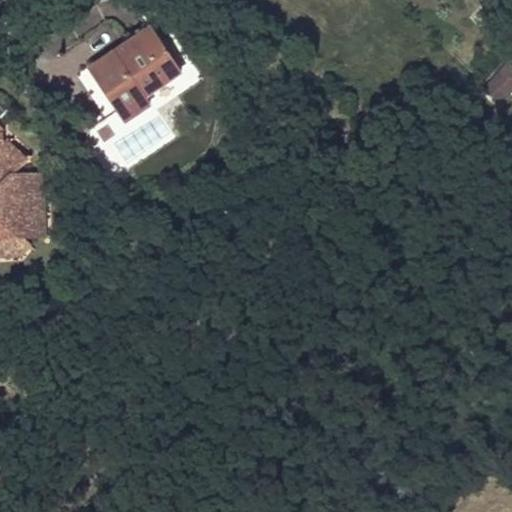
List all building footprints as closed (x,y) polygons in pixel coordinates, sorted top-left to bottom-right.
[(126,58),(111,68),(96,79),(122,117),(146,101),(181,77),(150,33),(122,52),(126,58)] [(511,61),(510,60),(499,72),(511,84),(511,61)] [(511,84),(499,72),(490,81),(481,91),(496,105),(511,87),(511,84)] [(146,101),(122,117),(127,124),(151,108),(146,101)] [(42,178),(13,179),(27,163),(8,145),(3,150),(4,137),(1,128),(0,127),(0,257),(5,258),(22,239),(27,239),(42,239),(42,178)] [(32,243),(27,239),(22,239),(5,258),(20,257),(32,243)]
